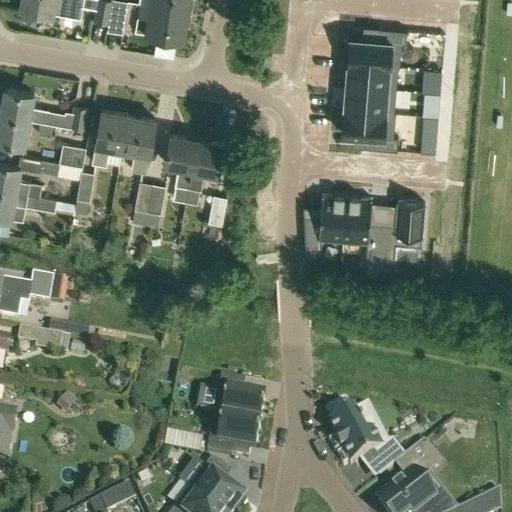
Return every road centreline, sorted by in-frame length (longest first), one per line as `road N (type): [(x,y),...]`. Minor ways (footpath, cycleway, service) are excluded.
road 1 (residential): [(290,160),(300,443)]
road 2 (residential): [(207,89),(0,49)]
road 3 (residential): [(290,160),(437,172)]
